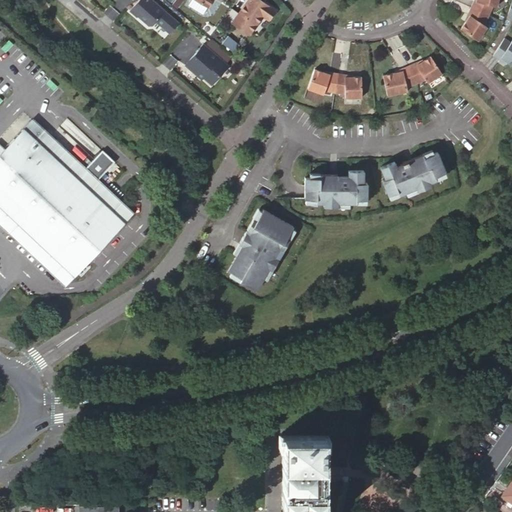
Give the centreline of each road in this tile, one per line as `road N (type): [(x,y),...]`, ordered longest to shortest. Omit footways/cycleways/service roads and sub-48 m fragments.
road 1 (secondary): [(24,429),(294,379),(511,295)]
road 2 (secondary): [(511,281),(449,316),(288,370),(107,401),(58,400),(27,389)]
road 3 (residential): [(17,376),(153,278),(238,143)]
road 4 (residential): [(66,0),(238,143)]
road 5 (residential): [(238,143),(308,22)]
road 6 (residential): [(511,110),(419,14)]
road 7 (unknown): [(475,482),(425,469),(352,470)]
